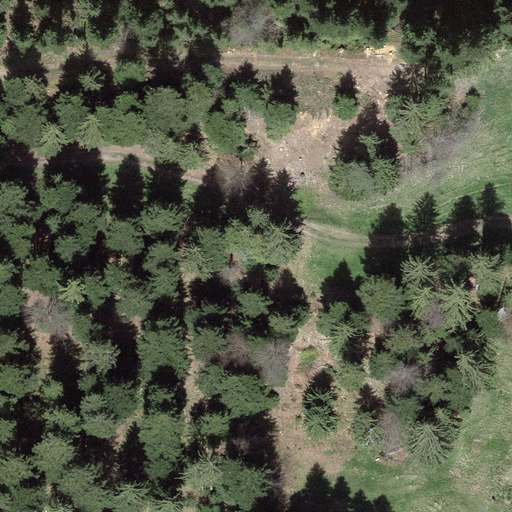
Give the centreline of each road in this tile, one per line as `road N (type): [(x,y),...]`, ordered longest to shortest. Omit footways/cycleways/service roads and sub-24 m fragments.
road 1 (track): [(0,159),(134,160),(351,243),(511,225)]
road 2 (track): [(0,80),(229,62),(419,73)]
